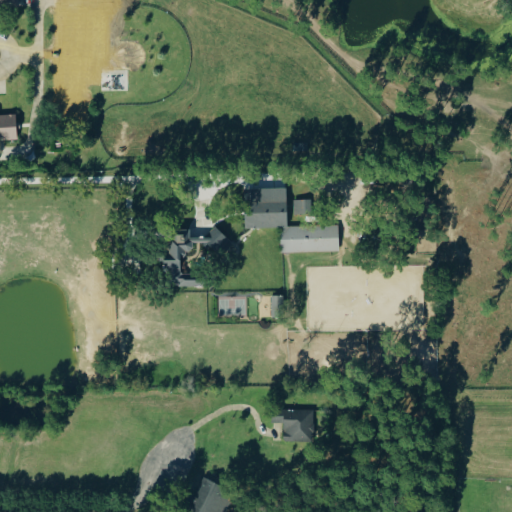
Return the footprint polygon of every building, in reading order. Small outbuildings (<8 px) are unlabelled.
[(0,0),(16,0),(17,9),(0,9),(0,0)] [(56,19),(78,18),(79,44),(83,44),(84,75),(78,76),(79,94),(60,95),(56,19)] [(102,91),(126,92),(126,74),(102,73),(102,91)] [(0,115),(13,115),(15,140),(0,141),(0,115)] [(282,252),(340,251),(340,225),(288,226),(288,187),(250,188),(251,210),(246,210),(246,228),(282,227),(282,252)] [(295,200),(296,214),(315,212),(314,198),(295,200)] [(204,285),(204,273),(182,273),(182,254),(194,254),(194,248),(233,248),(233,234),(212,234),(212,237),(191,237),(191,228),(175,228),(175,238),(169,238),(169,254),(165,254),(165,285),(204,285)] [(285,441),(307,442),(307,431),(315,431),(316,410),(273,409),(273,422),(285,423),(285,441)] [(203,477),(188,509),(194,511),(193,511),(224,511),(234,491),(203,477)]
